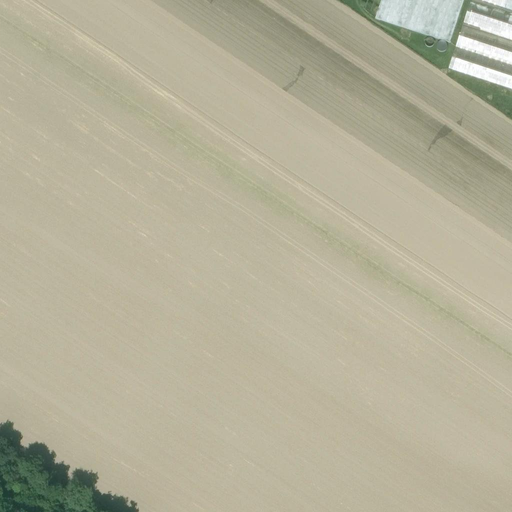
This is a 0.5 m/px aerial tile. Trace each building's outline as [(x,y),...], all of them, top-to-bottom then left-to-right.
[(381,0),(375,19),(449,44),(462,0),(381,0)] [(511,0),(474,0),(511,12),(511,0)] [(511,16),(470,2),(463,24),(511,40),(511,16)] [(511,42),(462,26),(448,70),(511,91),(511,42)] [(432,48),(432,46),(432,44),(431,43),(429,42),(427,41),(425,42),(424,43),(423,44),(423,46),(423,48),(424,50),(426,51),(427,51),(429,51),(431,49),(432,48)] [(445,53),(445,51),(445,49),(444,48),(442,47),(441,47),(439,47),(437,48),(436,50),(436,51),(436,53),(437,55),(439,56),(441,56),(443,56),(444,55),(445,53)]
